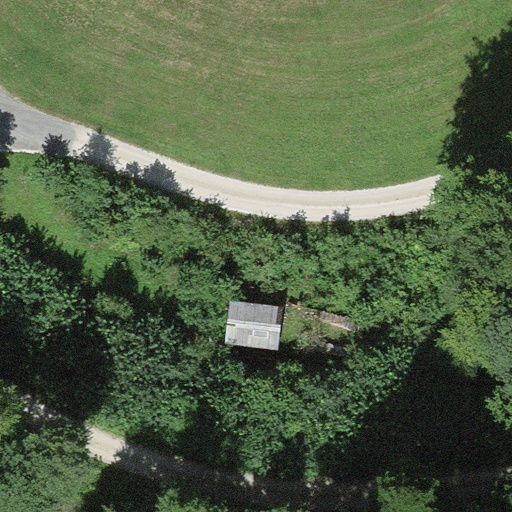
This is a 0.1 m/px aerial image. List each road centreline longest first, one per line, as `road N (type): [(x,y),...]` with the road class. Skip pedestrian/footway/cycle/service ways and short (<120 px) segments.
road 1 (track): [(511,162),(432,193),(298,206),(159,174),(0,110)]
road 2 (track): [(0,410),(50,446),(138,478),(207,488),(414,490),(511,480)]
